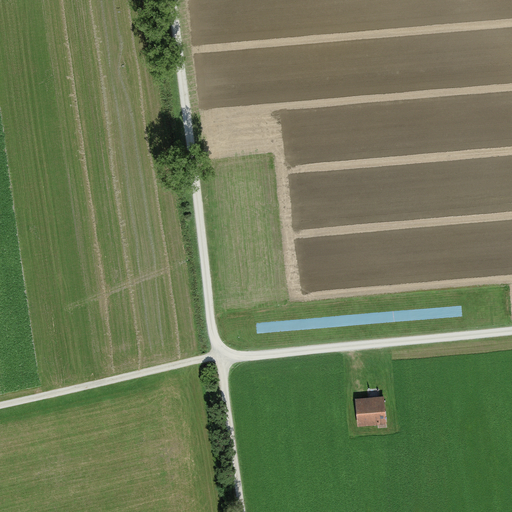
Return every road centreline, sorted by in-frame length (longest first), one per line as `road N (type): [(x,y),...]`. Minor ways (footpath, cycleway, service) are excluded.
road 1 (track): [(511,330),(218,357),(0,406)]
road 2 (track): [(240,511),(173,0)]
